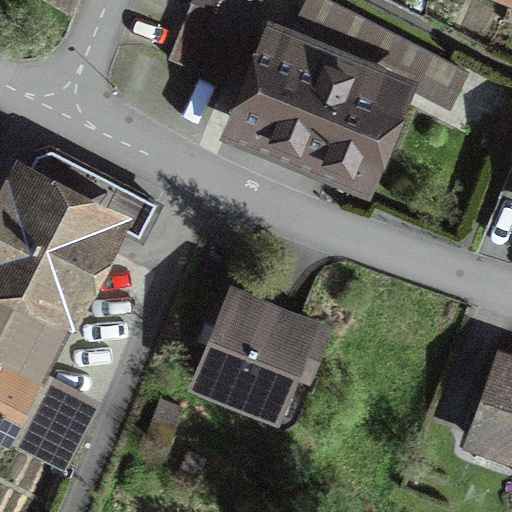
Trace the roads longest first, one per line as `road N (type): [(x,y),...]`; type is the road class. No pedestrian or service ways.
road 1 (residential): [(62,114),(206,181),(511,293)]
road 2 (residential): [(107,0),(62,114)]
